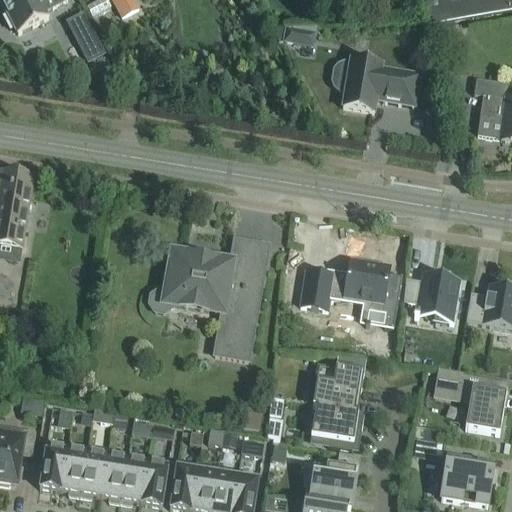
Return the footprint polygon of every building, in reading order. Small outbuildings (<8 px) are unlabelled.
[(44,16),(67,4),(64,0),(0,0),(0,4),(7,18),(3,20),(10,33),(14,31),(17,38),(48,22),(44,16)] [(131,0),(107,0),(120,22),(138,12),(131,0)] [(511,0),(422,0),(428,30),(511,15),(511,0)] [(105,59),(83,16),(65,25),(87,68),(105,59)] [(285,31),(282,47),(290,48),(293,31),(285,31)] [(414,112),(420,80),(381,74),(381,70),(350,64),(349,67),(344,66),(338,69),(334,73),(332,85),(334,91),(339,95),(345,96),(342,112),(374,117),(376,105),(414,112)] [(475,84),(473,99),(482,101),(479,121),(476,141),(500,144),(511,146),(511,103),(507,102),(509,89),(475,84)] [(0,250),(19,253),(32,181),(3,175),(1,187),(0,186),(0,250)] [(170,312),(171,309),(222,318),(214,360),(248,366),(268,251),(234,245),(231,267),(173,257),(169,276),(165,276),(162,296),(158,295),(151,300),(150,309),(154,316),(163,317),(170,312)] [(349,269),(344,303),(358,305),(369,307),(367,319),(380,321),(382,309),(383,309),(389,271),(375,269),(374,273),(349,269)] [(306,276),(300,311),(327,316),(333,280),(306,276)] [(453,329),(460,285),(421,279),(419,287),(405,284),(402,308),(434,313),(432,325),(453,329)] [(511,294),(487,290),(485,302),(470,299),(465,328),(511,335),(511,294)] [(290,356),(276,355),(274,381),(287,382),(290,356)] [(312,411),(315,411),(315,410),(354,417),(354,416),(358,395),(360,396),(363,377),(335,372),(334,376),(318,373),(312,411)] [(464,434),(499,440),(503,413),(498,412),(502,385),(437,374),(434,391),(458,395),(456,407),(469,410),(464,434)] [(361,433),(363,417),(354,416),(354,417),(315,410),(315,411),(310,441),(329,444),(327,452),(351,455),(355,432),(361,433)] [(71,417),(59,415),(57,423),(70,425),(71,417)] [(100,427),(111,429),(113,417),(102,415),(100,427)] [(260,419),(242,416),(240,431),(258,434),(260,419)] [(92,420),(82,419),(80,430),(90,432),(92,420)] [(418,422),(417,421),(413,444),(432,447),(432,446),(425,423),(418,422)] [(279,449),(283,425),(268,423),(266,443),(272,444),(272,447),(279,449)] [(14,490),(18,461),(31,463),(35,437),(0,431),(0,490),(9,492),(9,489),(14,490)] [(151,441),(172,445),(173,434),(153,431),(151,441)] [(207,449),(221,451),(223,437),(209,434),(207,449)] [(202,439),(191,437),(189,449),(200,451),(202,439)] [(261,462),(263,450),(242,446),(240,459),(261,462)] [(441,503),(487,510),(493,472),(483,470),(486,454),(444,447),(441,466),(447,467),(441,503)] [(60,496),(67,453),(45,450),(39,493),(60,497),(60,496)] [(79,503),(86,456),(67,453),(60,496),(68,497),(68,501),(79,503)] [(100,502),(107,459),(86,456),(79,503),(90,505),(91,501),(100,502)] [(119,509),(127,463),(107,459),(100,502),(109,504),(108,507),(119,509)] [(146,466),(127,463),(119,509),(131,511),(131,507),(139,509),(146,466)] [(158,511),(161,511),(168,469),(146,466),(139,509),(158,511)] [(315,468),(309,505),(309,506),(346,511),(345,511),(349,511),(353,492),(355,492),(357,475),(315,468)] [(191,511),(197,476),(175,472),(169,511),(191,511)] [(211,511),(217,479),(197,476),(191,511),(211,511)] [(231,511),(236,482),(217,479),(211,511),(231,511)] [(253,511),(257,486),(236,482),(231,511),(253,511)]
